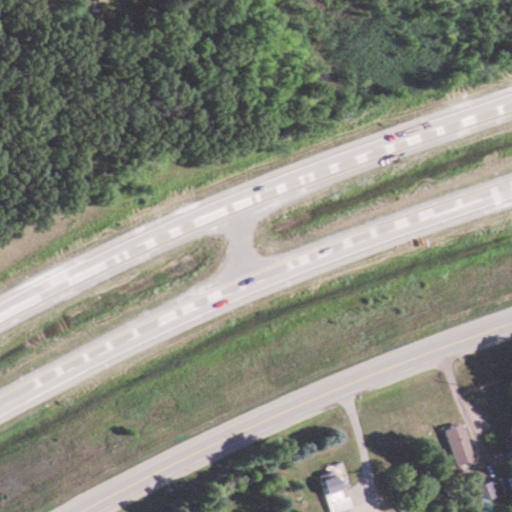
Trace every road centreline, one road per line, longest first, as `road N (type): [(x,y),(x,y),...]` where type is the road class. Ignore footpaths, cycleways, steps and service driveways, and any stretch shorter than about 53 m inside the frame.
road 1 (motorway): [(511,99),(222,203),(33,294)]
road 2 (motorway): [(40,384),(253,280),(511,184)]
road 3 (tertiary): [(76,511),(261,417),(511,321)]
